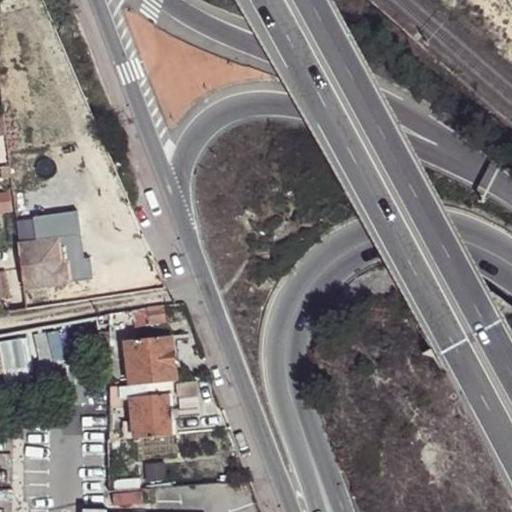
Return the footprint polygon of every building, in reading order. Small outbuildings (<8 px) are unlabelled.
[(11,178),(10,167),(0,168),(2,180),(11,178)] [(59,238),(20,243),(22,262),(25,288),(71,282),(68,260),(62,261),(59,238)] [(165,306),(133,310),(136,328),(167,322),(165,306)] [(98,317),(0,336),(0,341),(3,355),(39,348),(100,336),(98,317)] [(127,342),(131,385),(172,381),(179,380),(173,338),(127,342)] [(39,348),(3,355),(5,376),(41,364),(39,348)] [(135,422),(137,439),(169,436),(177,435),(172,381),(131,385),(124,385),(123,391),(124,398),(133,398),(135,422)] [(124,405),(124,398),(123,391),(112,391),(112,406),(124,405)] [(124,423),(126,440),(137,439),(135,422),(124,423)]
